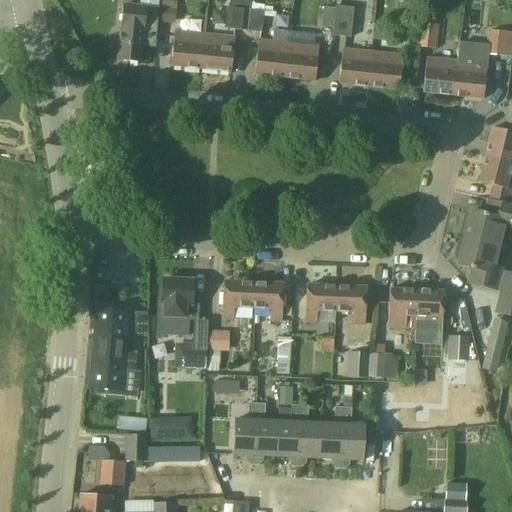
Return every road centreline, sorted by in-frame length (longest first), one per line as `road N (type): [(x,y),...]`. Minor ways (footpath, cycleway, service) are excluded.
road 1 (residential): [(69,238),(405,254),(422,242),(444,144),(427,130),(88,93),(48,98)]
road 2 (tertiary): [(49,511),(69,238)]
road 3 (tertiary): [(69,238),(48,98)]
